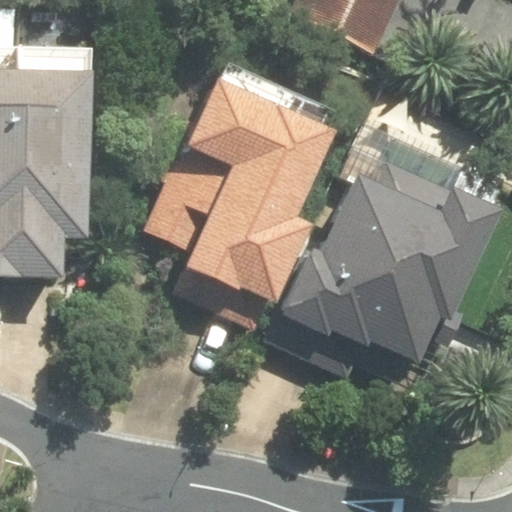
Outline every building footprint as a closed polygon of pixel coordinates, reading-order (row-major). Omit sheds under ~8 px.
[(291,0),(288,8),(367,48),(390,0),(291,0)] [(0,266),(8,267),(12,58),(0,57),(0,266)] [(12,58),(8,267),(55,267),(56,226),(81,227),(83,59),(12,58)] [(181,116),(155,175),(161,176),(139,226),(182,246),(180,254),(183,257),(170,287),(251,324),(266,294),(268,294),(306,211),(290,204),(328,119),(211,66),(186,119),(181,116)] [(494,202),(382,154),(374,174),(351,163),(316,241),(305,237),(275,303),(324,324),(326,318),(364,335),(366,331),(413,351),(423,329),(445,338),(458,308),(450,304),(494,202)]
